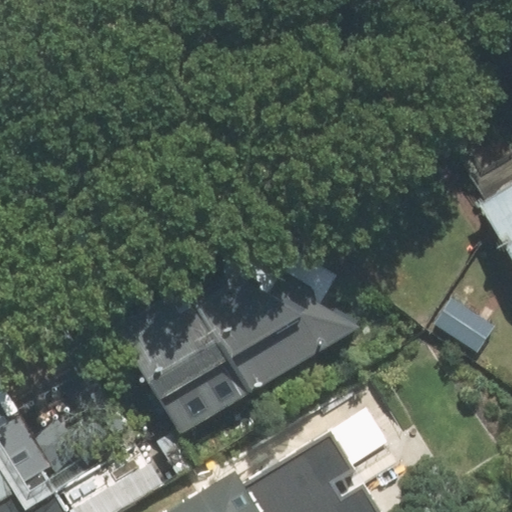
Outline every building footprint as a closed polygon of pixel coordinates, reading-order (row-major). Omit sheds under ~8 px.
[(511,163),(511,179),(475,201),(511,264),(511,156),(509,158),(511,163)] [(185,282),(124,315),(183,423),(352,332),(232,270),(191,293),(185,282)] [(478,352),(494,326),(450,298),(434,324),(478,352)] [(52,495),(61,511),(113,511),(167,481),(144,441),(66,486),(52,495)] [(264,511),(240,473),(176,511),(264,511)] [(0,499),(11,492),(0,474),(0,499)] [(351,511),(397,511),(385,491),(351,511)]
